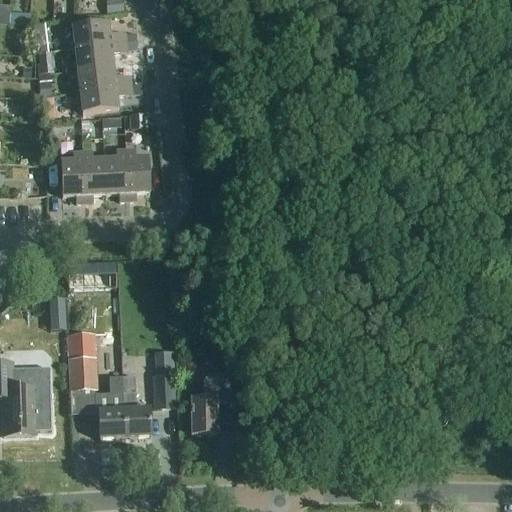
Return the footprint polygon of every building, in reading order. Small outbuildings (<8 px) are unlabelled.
[(74,53),(125,47),(124,37),(109,39),(107,27),(71,31),(74,53)] [(135,46),(125,47),(126,56),(136,55),(135,46)] [(125,47),(74,53),(76,74),(112,70),(111,58),(126,56),(125,47)] [(114,82),(112,70),(76,74),(79,96),(130,90),(129,80),(114,82)] [(30,81),(30,71),(22,71),(22,81),(30,81)] [(131,99),(130,90),(79,96),(82,118),(117,113),(116,101),(131,99)] [(39,100),(51,99),(50,92),(38,93),(39,100)] [(145,119),(128,120),(129,135),(146,134),(145,119)] [(42,140),(53,139),(52,128),(41,129),(42,140)] [(115,163),(103,164),(105,200),(118,199),(119,206),(127,206),(124,155),(115,156),(115,163)] [(124,155),(127,206),(136,205),(135,198),(149,198),(147,162),(134,162),(134,155),(124,155)] [(84,208),(81,157),(71,158),(72,165),(59,165),(61,201),(75,201),(75,208),(84,208)] [(105,200),(103,164),(91,164),(91,157),(81,157),(84,208),(92,207),(92,200),(105,200)] [(97,394),(95,362),(94,338),(66,340),(67,363),(69,396),(97,394)] [(12,367),(0,367),(0,402),(2,402),(3,441),(35,440),(35,435),(50,434),(49,373),(12,373),(12,367)] [(202,384),(202,403),(190,403),(190,440),(216,439),(216,428),(228,428),(228,378),(208,378),(202,384)] [(153,413),(170,413),(175,412),(174,380),(152,380),(153,413)] [(134,381),(121,382),(124,443),(150,442),(149,413),(136,414),(134,381)] [(124,443),(121,382),(109,382),(110,399),(111,399),(111,415),(97,416),(99,444),(124,443)]
